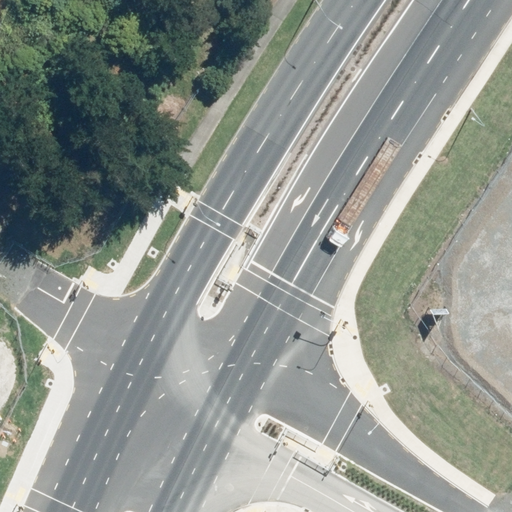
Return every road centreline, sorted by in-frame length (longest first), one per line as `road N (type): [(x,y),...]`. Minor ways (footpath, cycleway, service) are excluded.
road 1 (primary): [(142,356),(355,0)]
road 2 (primary): [(441,0),(232,341)]
road 3 (unclassified): [(232,341),(493,511)]
road 4 (unclassified): [(374,511),(194,418)]
road 5 (primary): [(75,511),(142,356)]
